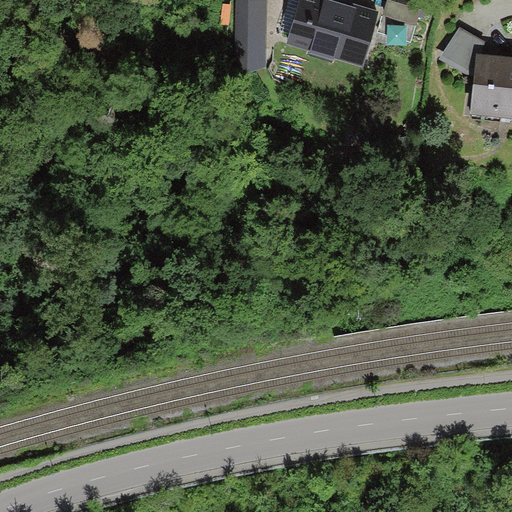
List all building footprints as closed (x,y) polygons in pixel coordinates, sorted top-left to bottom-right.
[(256,45),(255,0),(235,0),(236,45),(256,45)] [(375,5),(358,0),(294,0),(286,30),(361,52),(375,5)] [(406,32),(417,0),(385,0),(377,22),(406,32)] [(473,62),(475,48),(477,31),(458,21),(443,44),(473,62)] [(511,51),(475,48),(473,62),(468,109),(499,112),(500,97),(511,98),(511,51)]
